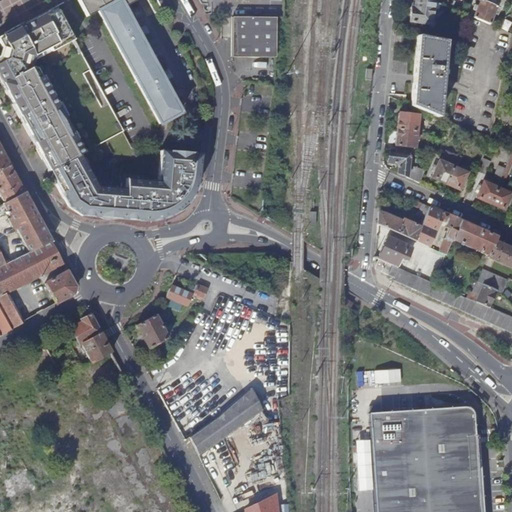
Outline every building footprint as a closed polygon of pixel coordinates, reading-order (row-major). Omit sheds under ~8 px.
[(158,122),(179,111),(123,7),(136,0),(147,0),(155,13),(162,9),(157,0),(77,0),(86,14),(97,8),(158,122)] [(430,26),(433,3),(428,1),(424,0),(415,0),(414,10),(411,9),(410,23),(430,26)] [(489,24),(496,6),(482,0),(479,0),(472,17),(489,24)] [(45,89),(34,69),(31,68),(28,63),(29,59),(50,48),(52,52),(73,40),(57,10),(50,14),(48,12),(39,16),(7,34),(0,37),(0,46),(0,48),(3,48),(0,58),(0,81),(17,114),(43,163),(48,172),(52,170),(79,155),(77,150),(80,148),(75,140),(72,141),(68,134),(71,133),(63,117),(62,117),(56,105),(47,88),(45,89)] [(243,58),(274,59),(276,59),(276,19),(274,19),(232,18),(232,49),(232,58),(243,58)] [(403,44),(404,34),(396,32),(395,43),(403,44)] [(414,80),(411,107),(438,118),(441,82),(445,42),(418,37),(414,80)] [(503,107),(509,84),(502,82),(497,105),(503,107)] [(399,114),(397,130),(417,133),(418,116),(399,114)] [(415,149),(417,133),(397,130),(395,146),(415,149)] [(0,169),(8,165),(0,150),(0,169)] [(157,182),(125,179),(124,189),(97,187),(80,155),(79,155),(52,170),(58,183),(54,185),(61,198),(77,212),(91,216),(97,217),(103,217),(119,217),(125,217),(137,221),(141,221),(148,222),(156,221),(161,220),(167,218),(171,216),(175,214),(178,211),(182,208),(185,205),(188,201),(191,198),(193,194),(196,188),(197,183),(198,176),(201,154),(160,151),(157,182)] [(431,179),(445,184),(452,168),(457,157),(444,152),(440,162),(438,162),(431,179)] [(408,179),(409,166),(410,156),(389,153),(388,163),(395,164),(398,167),(397,174),(404,177),(408,179)] [(490,162),(482,159),(477,170),(485,174),(490,162)] [(23,192),(8,165),(0,169),(0,195),(4,203),(23,193),(23,192)] [(425,172),(409,166),(408,179),(419,184),(425,172)] [(494,179),(500,181),(505,169),(499,167),(494,179)] [(502,186),(510,168),(506,167),(505,169),(500,181),(499,185),(502,186)] [(466,174),(452,168),(445,184),(459,190),(466,174)] [(476,198),(490,204),(497,189),(483,183),(476,198)] [(510,194),(497,189),(490,204),(504,210),(510,194)] [(50,241),(23,193),(4,203),(2,204),(9,217),(10,218),(7,219),(12,227),(14,226),(21,238),(24,245),(28,252),(50,241)] [(417,217),(425,220),(430,208),(415,202),(413,207),(420,210),(417,217)] [(449,230),(439,253),(446,256),(453,241),(461,222),(444,214),(430,208),(425,220),(421,228),(416,242),(429,248),(439,225),(449,230)] [(402,223),(379,212),(378,225),(416,242),(421,228),(403,221),(402,223)] [(511,249),(496,242),(498,238),(476,228),(461,222),(453,241),(489,257),(489,258),(511,268),(511,249)] [(388,236),(378,260),(391,266),(397,268),(407,245),(388,236)] [(58,257),(50,241),(28,252),(19,257),(4,264),(0,266),(0,333),(23,321),(8,291),(62,264),(58,257)] [(281,281),(281,301),(290,301),(290,272),(281,273),(281,265),(275,265),(275,281),(281,281)] [(511,333),(511,318),(489,308),(474,302),(466,299),(434,284),(419,278),(397,268),(391,266),(388,275),(394,278),(393,280),(511,333)] [(478,283),(482,285),(497,291),(503,294),(506,287),(508,281),(484,270),(478,283)] [(422,271),(419,278),(434,284),(436,278),(422,271)] [(76,290),(66,272),(44,284),(55,304),(70,295),(75,292),(76,290)] [(477,282),(472,294),(477,296),(482,285),(478,283),(477,282)] [(207,289),(198,285),(197,286),(194,285),(192,290),(188,288),(186,292),(190,294),(191,293),(203,299),(207,289)] [(489,308),(497,291),(482,285),(477,296),(474,302),(489,308)] [(168,291),(166,297),(185,305),(190,294),(186,292),(170,286),(168,291)] [(511,300),(511,295),(506,287),(503,294),(510,302),(511,300)] [(477,296),(472,294),(469,292),(466,299),(474,302),(477,296)] [(168,306),(180,310),(182,304),(170,300),(168,306)] [(346,300),(343,305),(350,309),(353,304),(346,300)] [(100,333),(89,314),(79,320),(81,322),(69,328),(76,341),(75,342),(77,345),(81,343),(100,333)] [(155,315),(135,325),(148,348),(167,337),(163,330),(166,328),(164,326),(162,327),(155,315)] [(238,378),(281,379),(282,333),(247,333),(247,328),(232,322),(227,337),(232,340),(239,340),(238,378)] [(104,342),(100,333),(81,343),(92,362),(110,353),(104,342)] [(376,382),(401,382),(401,369),(375,369),(376,382)] [(156,389),(172,418),(183,410),(178,400),(185,396),(183,392),(187,390),(179,376),(156,389)] [(189,437),(198,455),(262,410),(250,388),(189,437)] [(464,407),(368,413),(374,511),(479,511),(477,473),(474,436),(474,430),(473,414),(472,411),(470,409),(467,407),(464,407)] [(277,511),(276,496),(243,511),(277,511)]
